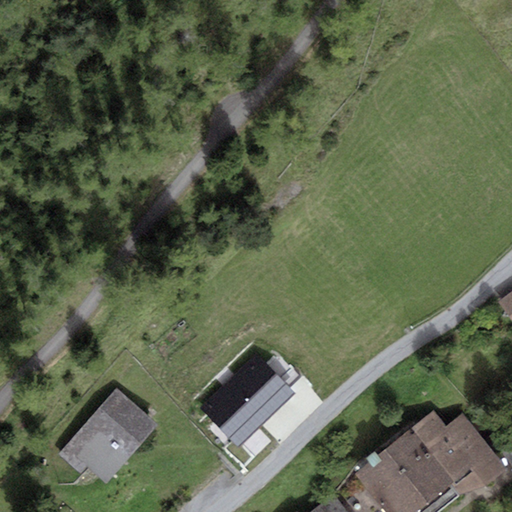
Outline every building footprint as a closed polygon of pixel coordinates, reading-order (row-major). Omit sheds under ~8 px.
[(511,292),(498,303),(511,321),(511,292)] [(238,448),(295,394),(257,354),(200,408),(238,448)] [(158,425),(116,388),(57,454),(82,475),(88,468),(106,484),(158,425)] [(446,426),(433,412),(355,474),(363,484),(386,511),(438,511),(458,496),(487,485),(507,470),(463,413),(446,426)] [(511,444),(502,453),(511,466),(511,444)] [(386,511),(363,484),(339,502),(346,511),(386,511)] [(346,511),(339,502),(333,495),(309,511),(346,511)]
